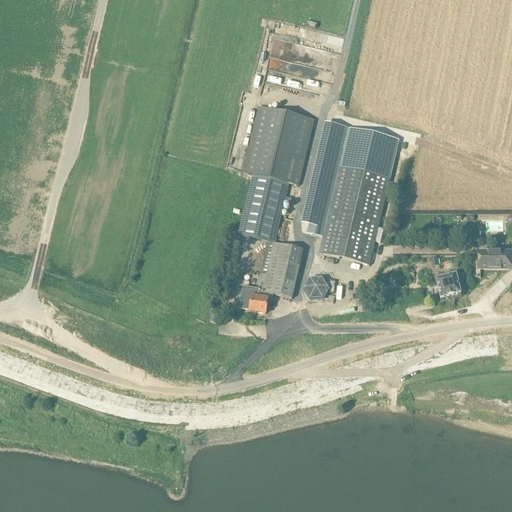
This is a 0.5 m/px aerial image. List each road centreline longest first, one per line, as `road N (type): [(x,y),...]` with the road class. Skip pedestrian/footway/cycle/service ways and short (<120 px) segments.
road 1 (unclassified): [(511,320),(412,334),(207,392),(145,389),(0,338)]
road 2 (track): [(0,364),(166,418),(394,387)]
road 3 (track): [(357,0),(333,111),(322,109)]
